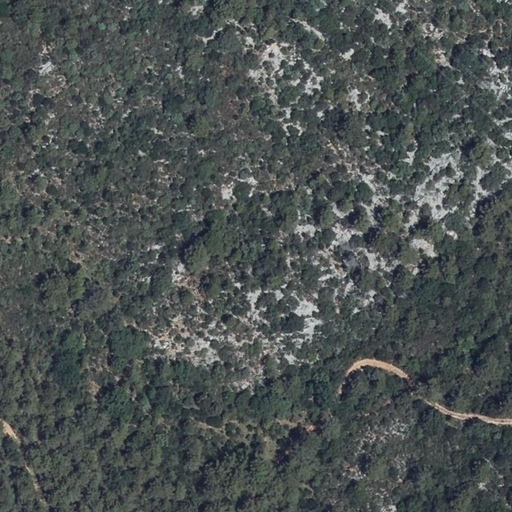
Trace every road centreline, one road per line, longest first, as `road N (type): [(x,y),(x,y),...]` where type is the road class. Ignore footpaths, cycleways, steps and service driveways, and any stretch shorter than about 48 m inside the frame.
road 1 (track): [(241,511),(354,365),(397,370),(449,416),(511,425)]
road 2 (track): [(0,391),(38,433),(70,511)]
